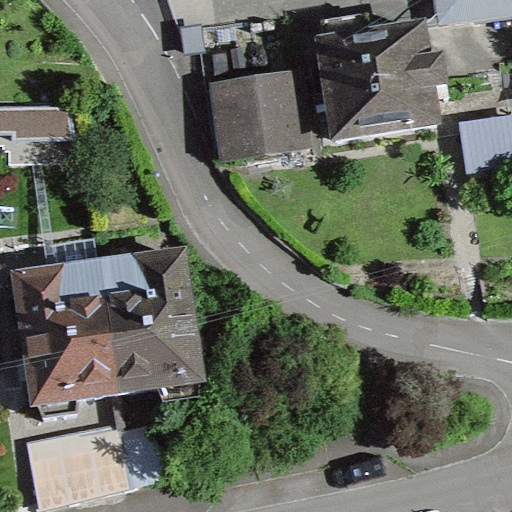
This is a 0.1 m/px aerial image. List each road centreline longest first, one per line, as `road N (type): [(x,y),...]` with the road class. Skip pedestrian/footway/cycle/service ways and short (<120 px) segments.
road 1 (residential): [(96,0),(118,23),(234,242),(305,301),(390,338),(511,362)]
road 2 (residential): [(511,475),(331,511)]
